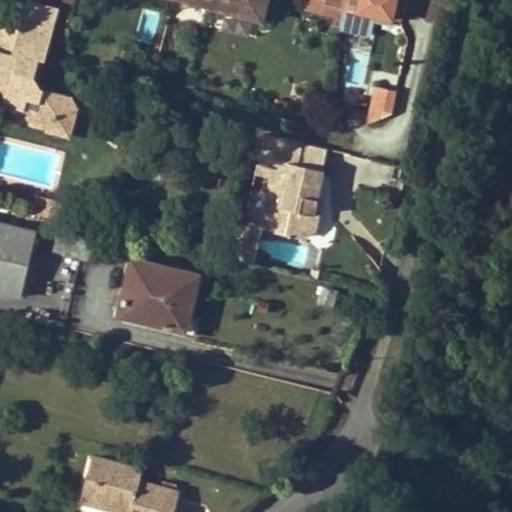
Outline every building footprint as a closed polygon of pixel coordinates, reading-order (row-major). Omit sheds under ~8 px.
[(61,7),(34,0),(29,0),(22,26),(0,20),(0,74),(13,78),(8,96),(14,105),(26,107),(30,97),(40,100),(37,110),(43,119),(50,121),(48,130),(63,134),(74,128),(80,108),(72,95),(44,88),(41,82),(36,74),(40,58),(47,60),(61,7)] [(268,0),(209,0),(208,5),(263,20),(268,0)] [(346,0),(345,7),(343,29),(371,35),(376,14),(393,18),(395,10),(403,12),(405,4),(406,0),(346,0)] [(432,0),(406,0),(405,4),(431,9),(432,0)] [(447,2),(437,0),(432,0),(431,9),(430,11),(444,14),(447,2)] [(403,12),(395,10),(393,18),(401,20),(403,12)] [(40,58),(36,74),(41,82),(47,60),(40,58)] [(8,96),(13,78),(0,74),(0,89),(18,122),(48,130),(50,121),(43,119),(37,110),(40,100),(30,97),(26,107),(14,105),(8,96)] [(392,109),(396,92),(381,89),(375,117),(392,109)] [(304,141),(266,132),(258,164),(280,169),(278,177),(273,201),(286,204),(280,232),(310,239),(322,231),(329,201),(320,199),(315,198),(318,186),(323,187),(327,168),(322,167),(300,162),(304,141)] [(322,167),(327,146),(304,141),(300,162),(322,167)] [(280,169),(258,164),(257,172),(278,177),(280,169)] [(66,204),(39,198),(36,212),(62,218),(66,204)] [(266,229),(280,232),(286,204),(273,201),(266,229)] [(0,220),(0,289),(23,296),(39,230),(0,220)] [(62,220),(54,251),(82,258),(89,227),(62,220)] [(89,227),(82,258),(98,261),(105,231),(89,227)] [(134,258),(120,314),(186,329),(190,313),(199,273),(134,258)] [(335,305),(339,291),(324,286),(320,301),(335,305)] [(190,313),(186,329),(198,332),(201,316),(190,313)] [(332,392),(340,394),(349,371),(342,368),(332,392)] [(141,474),(144,461),(89,448),(76,505),(105,511),(173,511),(181,483),(141,474)]
